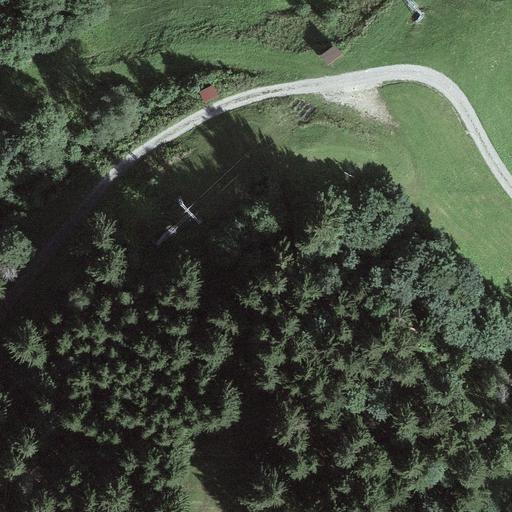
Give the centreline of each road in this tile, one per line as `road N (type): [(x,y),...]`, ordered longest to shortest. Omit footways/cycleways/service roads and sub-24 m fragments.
road 1 (track): [(0,311),(62,229),(163,133),(260,94),(322,83)]
road 2 (track): [(322,83),(400,72),(438,80),(511,187)]
